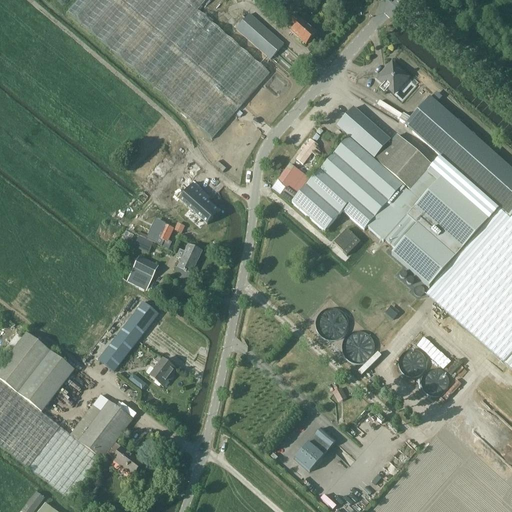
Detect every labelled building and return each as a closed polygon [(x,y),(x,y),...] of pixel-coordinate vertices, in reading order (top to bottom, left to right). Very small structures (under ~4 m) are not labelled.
[(78,0),(67,13),(139,77),(211,140),(270,75),(198,11),(207,0),(78,0)] [(288,77),(302,61),(284,45),(249,15),(245,19),(242,16),(232,27),(235,30),(270,60),(269,61),(288,77)] [(306,45),(315,34),(295,16),(290,22),(296,27),(291,32),(306,45)] [(394,94),(408,79),(393,65),(379,81),(394,94)] [(509,220),(511,216),(511,170),(430,97),(404,126),(498,210),(509,220)] [(353,108),(336,128),(331,133),(340,141),(345,136),(374,160),(391,141),(353,108)] [(409,193),(348,141),(291,204),(324,233),(342,213),(364,232),(366,229),(383,243),(384,241),(385,241),(438,181),(427,172),(431,167),(397,136),(375,161),(410,191),(409,193)] [(317,158),(320,153),(315,149),(318,146),(311,141),(306,147),(304,146),(300,150),(302,152),(296,160),(303,165),(311,154),(317,158)] [(269,160),(278,165),(288,149),(279,144),(269,160)] [(295,191),(304,177),(294,170),(284,186),(288,191),(290,187),(295,191)] [(438,181),(385,241),(396,250),(391,255),(429,288),(433,284),(434,285),(486,223),(488,221),(439,179),(438,181)] [(179,201),(207,226),(219,213),(202,198),(205,196),(193,185),(179,201)] [(434,285),(425,295),(504,364),(511,354),(511,216),(509,220),(498,210),(487,224),(434,285)] [(168,242),(174,230),(158,223),(156,229),(154,228),(148,241),(152,243),(170,251),(173,245),(168,242)] [(347,257),(360,243),(347,230),(333,244),(347,257)] [(192,275),(202,252),(187,246),(184,253),(182,252),(180,257),(182,258),(178,269),(192,275)] [(146,291),(156,267),(139,259),(128,283),(146,291)] [(171,294),(176,285),(166,279),(161,288),(171,294)] [(158,315),(143,303),(98,361),(113,373),(158,315)] [(390,307),(385,313),(393,320),(399,314),(390,307)] [(348,347),(355,363),(376,355),(366,330),(343,340),(346,348),(348,347)] [(0,369),(0,448),(68,501),(100,460),(70,436),(42,414),(75,372),(27,335),(0,369)] [(441,366),(447,358),(436,350),(430,358),(441,366)] [(401,375),(425,372),(423,351),(399,354),(401,375)] [(176,371),(157,356),(154,354),(153,355),(152,355),(150,358),(153,361),(159,366),(150,378),(162,388),(176,371)] [(458,358),(447,370),(453,376),(464,364),(458,358)] [(79,370),(57,397),(67,405),(88,377),(79,370)] [(447,372),(423,372),(423,393),(447,392),(447,372)] [(133,373),(129,379),(142,389),(146,383),(133,373)] [(457,381),(446,395),(450,397),(460,384),(457,381)] [(332,391),(337,403),(345,399),(341,388),(332,391)] [(101,396),(70,436),(100,460),(102,461),(108,454),(114,459),(112,461),(133,477),(142,462),(132,455),(121,447),(121,448),(115,444),(133,421),(109,402),(108,402),(101,396)] [(337,443),(322,429),(294,459),(309,473),(337,443)] [(37,511),(43,505),(41,504),(45,500),(37,494),(21,511),(37,511)]
